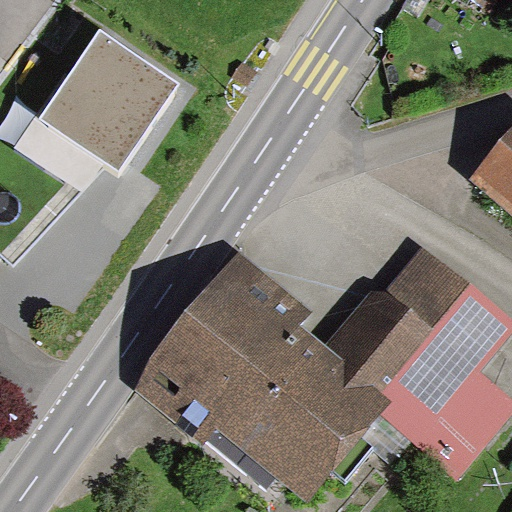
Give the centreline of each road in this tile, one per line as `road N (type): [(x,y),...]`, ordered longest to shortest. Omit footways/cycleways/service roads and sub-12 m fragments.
road 1 (tertiary): [(264,147),(9,511)]
road 2 (residential): [(511,276),(340,156)]
road 3 (residential): [(511,96),(340,156)]
road 4 (tertiary): [(362,0),(264,147)]
